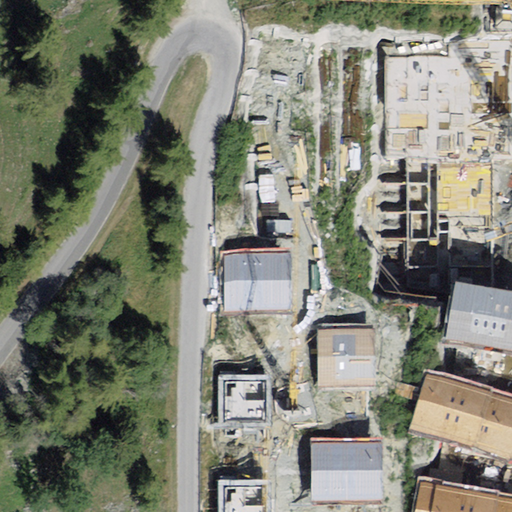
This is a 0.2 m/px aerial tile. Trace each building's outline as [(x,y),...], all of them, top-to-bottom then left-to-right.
[(290,254),(225,254),(225,309),(290,310),(290,254)] [(511,291),(459,282),(448,338),(511,350),(511,291)] [(375,328),(318,328),(318,386),(374,386),(375,328)] [(511,451),(511,397),(431,374),(415,432),(510,459),(511,451)] [(264,380),(221,380),(221,426),(265,426),(264,380)] [(381,441),(310,440),(309,498),(380,499),(381,441)] [(263,511),(264,483),(223,483),(222,511),(263,511)] [(511,511),(511,498),(419,484),(414,511),(511,511)]
